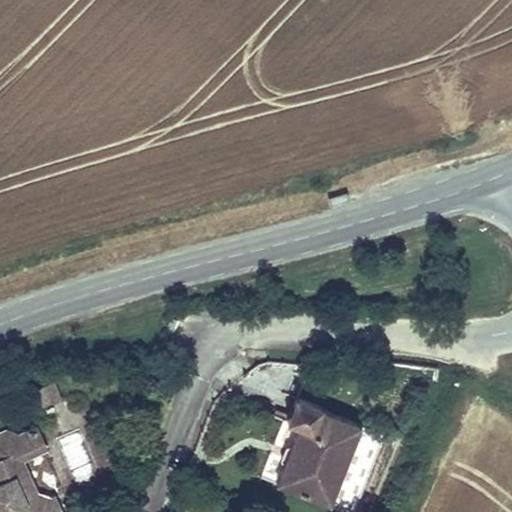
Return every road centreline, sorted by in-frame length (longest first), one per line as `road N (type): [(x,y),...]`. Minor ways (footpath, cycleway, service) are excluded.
road 1 (tertiary): [(490,179),(0,325)]
road 2 (residential): [(144,511),(195,381),(210,353),(235,335),(511,331)]
